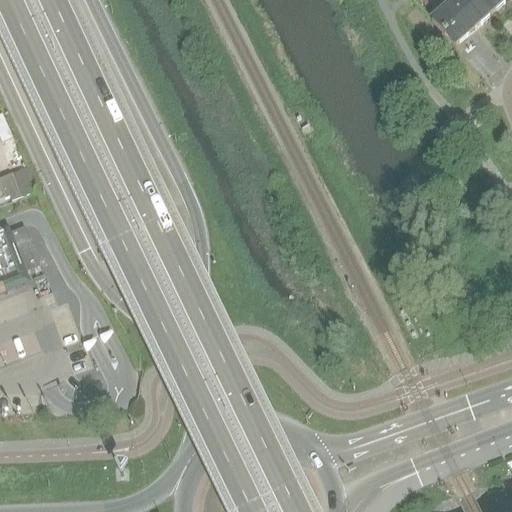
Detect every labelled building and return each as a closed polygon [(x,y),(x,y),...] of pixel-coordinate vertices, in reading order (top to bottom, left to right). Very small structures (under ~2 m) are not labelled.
[(455,0),(450,5),(474,32),(492,15),(478,0),(455,0)] [(478,0),(492,15),(509,0),(478,0)] [(431,22),(455,48),(474,32),(450,5),(431,22)] [(0,290),(21,282),(19,278),(40,270),(24,231),(4,238),(2,235),(0,236),(0,290)] [(511,484),(481,497),(486,511),(497,511),(511,506),(511,484)]
